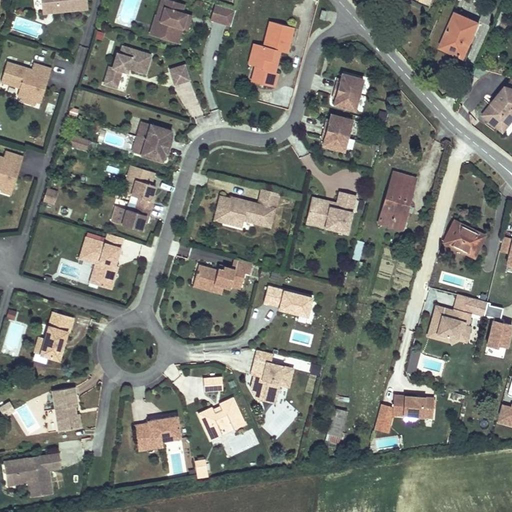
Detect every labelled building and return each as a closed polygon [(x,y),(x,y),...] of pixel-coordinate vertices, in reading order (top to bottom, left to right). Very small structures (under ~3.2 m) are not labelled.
[(88,8),(87,0),(41,0),(43,13),(60,11),(60,9),(63,8),(63,11),(88,8)] [(190,20),(185,19),(187,14),(181,13),(184,5),(167,0),(161,0),(157,15),(162,17),(156,35),(178,42),(182,28),(187,29),(190,20)] [(231,25),(236,10),(215,4),(211,19),(231,25)] [(469,46),(479,23),(456,13),(441,47),(461,56),(466,44),(469,46)] [(156,35),(162,17),(157,15),(156,14),(150,34),(156,35)] [(294,27),(270,21),(264,46),(259,45),(256,53),(252,52),(249,64),(257,66),(263,68),(259,83),(275,87),(278,73),(275,72),(277,61),(274,60),(276,50),(287,53),(294,27)] [(504,33),(507,24),(501,21),(497,30),(504,33)] [(103,41),(105,34),(98,32),(96,39),(103,41)] [(57,35),(50,33),(47,42),(54,44),(57,35)] [(464,57),(469,46),(466,44),(461,56),(464,57)] [(146,73),(151,55),(123,46),(120,53),(117,52),(113,67),(109,66),(104,83),(117,87),(122,70),(127,72),(129,68),(146,73)] [(47,85),(51,69),(34,64),(32,70),(7,62),(1,82),(20,88),(18,96),(22,98),(30,96),(36,101),(41,103),(46,88),(42,87),(43,83),(47,85)] [(189,80),(185,65),(170,69),(175,84),(189,80)] [(259,83),(263,68),(257,66),(253,82),(259,83)] [(355,110),(363,79),(342,73),(341,79),(340,82),(337,81),(333,96),(336,96),(335,99),(334,104),(355,110)] [(511,87),(507,86),(493,103),(497,106),(487,118),(501,129),(511,117),(511,87)] [(36,101),(30,96),(22,98),(21,101),(35,105),(36,101)] [(487,118),(497,106),(493,103),(483,115),(487,118)] [(56,107),(49,104),(46,113),(53,115),(56,107)] [(77,117),(79,110),(71,108),(69,115),(77,117)] [(385,122),(387,113),(380,111),(378,120),(385,122)] [(344,151),(352,120),(331,114),(330,119),(329,122),(326,121),(322,136),(325,137),(324,140),(323,145),(344,151)] [(504,131),(511,121),(511,117),(501,129),(504,131)] [(170,138),(172,131),(142,121),(137,136),(138,137),(133,152),(162,161),(165,153),(168,154),(172,139),(170,138)] [(100,133),(102,126),(95,124),(93,131),(100,133)] [(86,150),(89,141),(73,135),(70,145),(86,150)] [(18,173),(23,157),(5,152),(3,158),(0,156),(0,187),(1,188),(2,188),(3,185),(13,188),(17,176),(13,175),(15,172),(18,173)] [(153,194),(155,185),(151,184),(154,172),(131,165),(127,176),(136,179),(131,195),(138,197),(134,211),(126,209),(122,224),(141,230),(146,216),(148,216),(153,201),(151,200),(153,194)] [(406,211),(415,179),(393,172),(380,216),(404,223),(407,212),(406,211)] [(131,195),(136,179),(127,176),(122,192),(131,195)] [(11,195),(13,188),(3,185),(2,188),(1,188),(0,191),(11,195)] [(270,226),(279,193),(262,188),(258,203),(236,198),(236,200),(231,199),(231,198),(220,196),(216,211),(226,214),(224,222),(242,226),(244,219),(270,226)] [(53,203),(57,192),(47,189),(44,200),(53,203)] [(347,233),(356,195),(340,191),(337,203),(336,208),(311,202),(307,218),(326,222),(325,227),(347,233)] [(336,208),(337,203),(312,197),(311,202),(336,208)] [(122,224),(126,209),(116,206),(111,221),(122,224)] [(224,222),(226,214),(216,211),(214,219),(224,222)] [(404,223),(380,216),(379,222),(402,229),(404,223)] [(326,222),(307,218),(306,223),(325,227),(326,222)] [(474,257),(485,235),(472,229),(470,233),(465,231),(467,227),(454,220),(443,242),(474,257)] [(119,254),(124,238),(109,233),(106,243),(87,237),(81,255),(100,261),(97,273),(101,274),(98,285),(112,289),(119,266),(116,265),(118,260),(114,259),(116,253),(119,254)] [(511,238),(503,237),(500,250),(510,253),(508,263),(511,264),(511,238)] [(98,285),(101,274),(97,273),(100,261),(81,255),(81,258),(97,263),(91,283),(98,285)] [(241,286),(245,272),(249,274),(252,263),(236,259),(235,266),(232,265),(231,268),(224,266),(223,269),(218,268),(218,270),(199,265),(194,280),(214,285),(214,283),(223,286),(230,288),(231,285),(231,283),(241,286)] [(221,293),(223,286),(214,283),(214,285),(194,280),(193,285),(221,293)] [(308,316),(313,297),(268,286),(264,302),(281,306),(280,309),(294,312),(294,310),(298,311),(297,313),(308,316)] [(444,308),(436,305),(431,324),(439,326),(437,333),(448,336),(451,342),(456,339),(466,341),(470,325),(464,324),(466,316),(469,317),(472,309),(485,312),(487,302),(458,294),(453,310),(450,309),(450,312),(446,311),(444,308)] [(490,302),(487,302),(485,312),(483,318),(493,320),(487,345),(497,347),(498,344),(506,346),(511,324),(503,323),(504,319),(500,318),(503,308),(490,305),(490,302)] [(14,320),(17,312),(9,310),(7,318),(14,320)] [(69,332),(74,317),(53,311),(40,354),(59,360),(63,348),(61,347),(62,341),(65,342),(67,332),(69,332)] [(448,336),(437,333),(439,326),(431,324),(427,335),(451,342),(448,336)] [(40,354),(45,338),(39,336),(34,353),(40,354)] [(416,367),(419,353),(412,351),(408,365),(416,367)] [(288,386),(293,368),(255,359),(253,367),(264,370),(262,382),(256,385),(251,388),(258,400),(260,399),(269,394),(276,395),(279,384),(288,386)] [(319,375),(321,366),(313,364),(310,373),(319,375)] [(262,382),(264,370),(253,367),(251,374),(259,376),(256,385),(262,382)] [(223,390),(222,376),(203,378),(205,380),(206,389),(204,391),(223,390)] [(77,406),(74,387),(52,390),(58,431),(77,428),(75,414),(73,414),(72,407),(74,406),(77,406)] [(274,403),(276,395),(269,394),(260,399),(274,403)] [(434,398),(394,395),(393,407),(381,404),(374,428),(381,430),(382,425),(389,427),(392,414),(432,417),(434,398)] [(245,424),(233,397),(219,404),(220,407),(221,409),(215,412),(214,409),(213,407),(199,413),(211,439),(222,434),(220,428),(231,423),(234,429),(245,424)] [(0,406),(0,410),(5,418),(16,411),(9,401),(0,406)] [(511,404),(511,407),(501,404),(497,421),(511,424),(511,404)] [(341,436),(347,411),(334,408),(328,433),(341,436)] [(181,438),(177,415),(148,420),(148,422),(134,425),(138,445),(162,441),(181,438)] [(234,429),(231,423),(220,428),(222,434),(234,429)] [(339,442),(341,436),(328,433),(326,438),(339,442)] [(163,447),(162,441),(138,445),(139,451),(163,447)] [(53,494),(49,470),(62,468),(59,453),(37,456),(37,460),(31,461),(31,457),(4,461),(6,474),(16,472),(18,484),(28,482),(30,497),(53,494)] [(207,470),(205,460),(195,461),(197,472),(207,470)] [(18,484),(16,472),(6,474),(7,485),(18,484)]
